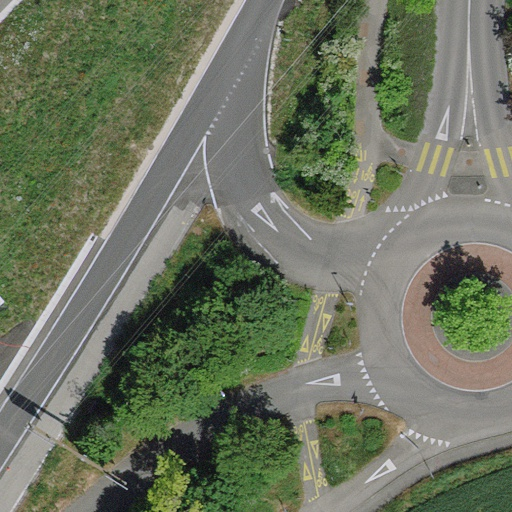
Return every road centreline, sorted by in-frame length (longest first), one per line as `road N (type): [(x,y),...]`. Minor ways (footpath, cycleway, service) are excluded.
road 1 (primary): [(0,478),(231,82)]
road 2 (primary): [(97,511),(217,424),(258,404),(304,386),(392,370)]
road 3 (primary): [(398,258),(316,255),(267,219),(250,184),(231,82)]
road 4 (unclassified): [(392,370),(425,403),(447,412),(511,408)]
road 5 (unclassified): [(511,228),(443,226),(398,258)]
